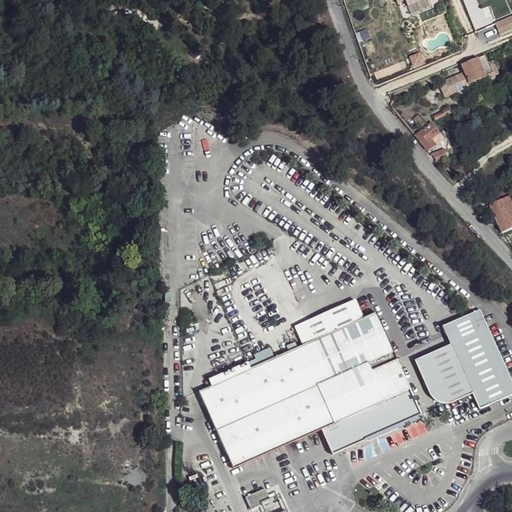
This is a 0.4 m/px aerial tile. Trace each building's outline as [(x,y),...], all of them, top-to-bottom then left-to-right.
[(511,20),(499,26),(503,36),(511,33),(511,20)] [(469,72),(443,83),(449,96),(475,85),(474,83),(490,76),(491,78),(502,73),(497,61),(493,63),(489,54),(466,65),(469,72)] [(444,116),(437,122),(446,132),(452,124),(444,116)] [(437,122),(421,137),(432,151),(450,136),(446,132),(437,122)] [(452,124),(446,132),(450,136),(457,131),(452,124)] [(436,156),(439,163),(453,157),(450,152),(436,156)] [(511,182),(489,190),(495,206),(511,200),(511,199),(511,182)] [(495,206),(493,206),(496,214),(504,234),(511,230),(511,199),(511,200),(495,206)] [(493,206),(485,209),(488,217),(496,214),(493,206)] [(213,384),(200,389),(231,467),(320,429),(332,452),(421,417),(377,313),(363,319),(356,301),(311,322),(317,340),(251,367),(249,361),(210,378),(213,384)] [(446,327),(454,345),(475,393),(481,409),(511,396),(511,379),(483,310),(446,327)] [(475,393),(454,345),(417,361),(432,395),(440,402),(453,403),(475,393)] [(287,511),(279,492),(261,499),(265,511),(287,511)]
